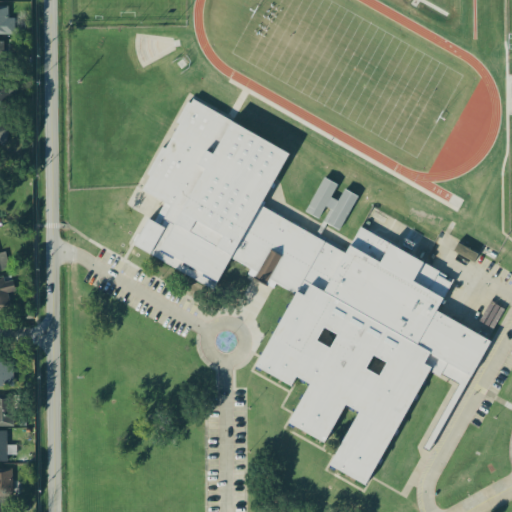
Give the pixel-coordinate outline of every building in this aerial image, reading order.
[(0,5),(7,5),(7,17),(15,17),(15,27),(8,27),(8,33),(0,33),(0,5)] [(0,81),(13,83),(12,99),(0,97),(0,81)] [(511,269),(180,94),(127,193),(133,214),(123,246),(209,279),(226,261),(254,275),(283,290),(237,355),(289,396),(283,432),(323,446),(318,472),(374,493),(433,372),(462,390),(511,305),(511,269)] [(0,123),(10,127),(3,145),(0,143),(0,123)] [(0,271),(10,269),(6,251),(0,252),(0,271)] [(0,276),(3,276),(4,282),(12,280),(15,290),(6,293),(9,305),(0,307),(0,276)] [(0,359),(12,359),(12,385),(0,385),(0,359)] [(0,393),(11,393),(11,424),(0,424),(0,393)] [(0,460),(7,461),(7,454),(16,454),(16,445),(6,445),(6,430),(0,430),(0,460)] [(0,467),(11,467),(11,492),(0,492),(0,467)]
